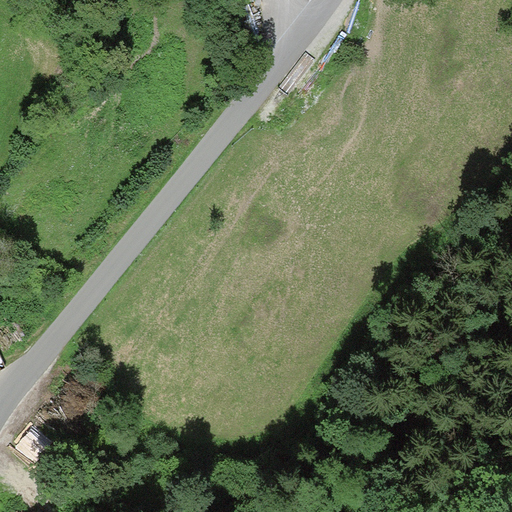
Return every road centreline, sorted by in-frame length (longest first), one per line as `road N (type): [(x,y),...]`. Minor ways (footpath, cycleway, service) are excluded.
road 1 (track): [(0,466),(44,511),(487,511),(511,495)]
road 2 (residential): [(325,0),(282,62),(0,397)]
